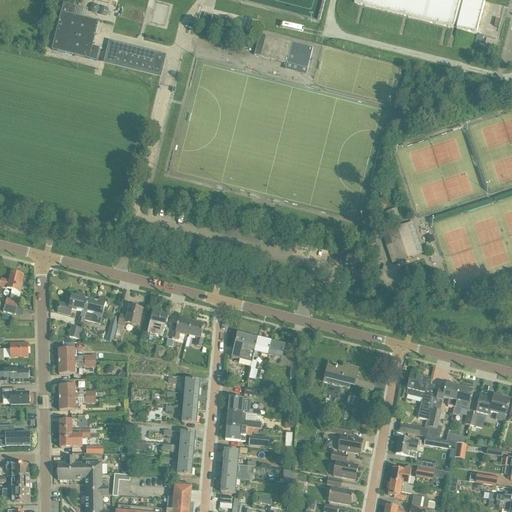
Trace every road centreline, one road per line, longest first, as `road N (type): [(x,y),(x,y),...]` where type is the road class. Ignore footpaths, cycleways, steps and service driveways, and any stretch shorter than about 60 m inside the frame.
road 1 (residential): [(201,511),(221,300)]
road 2 (residential): [(44,457),(44,257)]
road 3 (residential): [(403,346),(221,300)]
road 4 (residential): [(221,300),(44,257)]
road 5 (residential): [(369,511),(403,346)]
road 6 (unknown): [(168,86),(135,216)]
